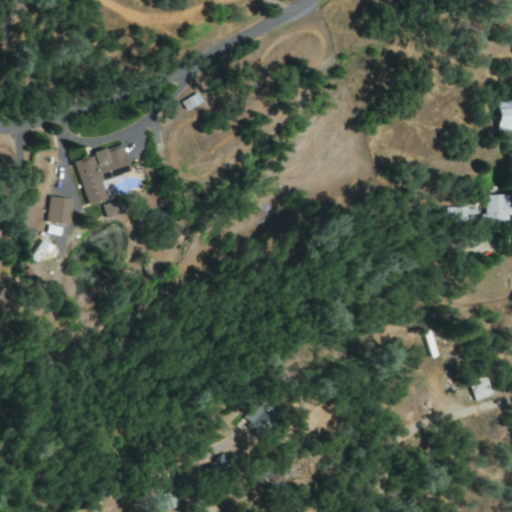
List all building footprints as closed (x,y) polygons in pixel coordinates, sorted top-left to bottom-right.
[(510,101),(493,101),(494,130),(511,129),(510,101)] [(84,206),(104,200),(98,180),(127,172),(119,146),(71,160),(84,206)] [(482,223),(510,222),(509,194),(481,195),(482,223)] [(70,199),(47,196),(43,222),(66,225),(70,199)] [(474,207),(443,208),(444,221),(474,220),(474,207)] [(488,395),(484,381),(466,386),(470,400),(488,395)] [(260,433),(273,416),(255,402),(242,419),(260,433)] [(175,507),(171,492),(158,495),(162,511),(175,507)]
